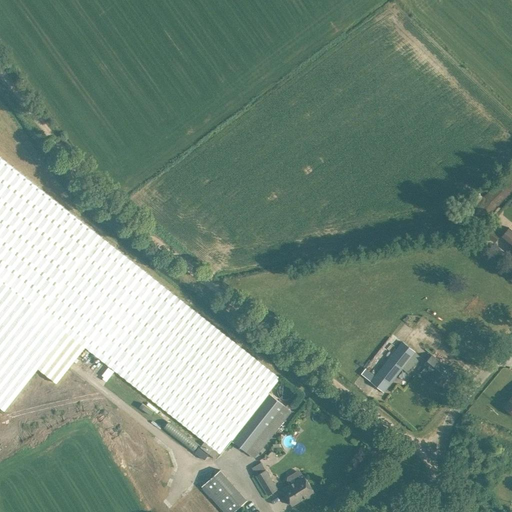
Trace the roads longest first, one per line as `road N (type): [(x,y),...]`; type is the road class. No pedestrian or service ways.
road 1 (track): [(441,478),(410,442),(98,195),(0,66)]
road 2 (unclassified): [(441,478),(451,416),(511,341)]
